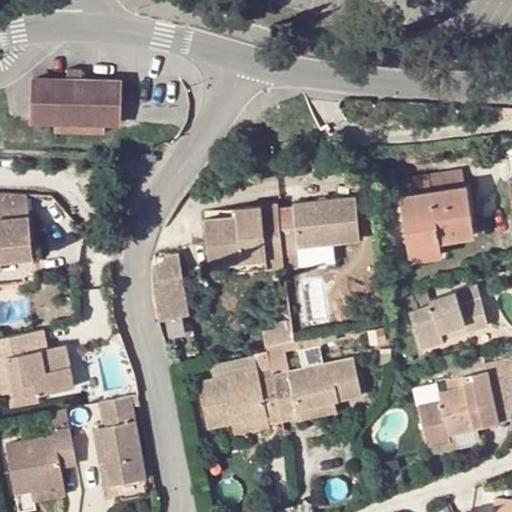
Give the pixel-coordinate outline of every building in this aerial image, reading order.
[(122,80),(82,80),(82,68),(68,68),(67,79),(32,78),(31,118),(56,119),(56,129),(106,130),(106,120),(120,121),(122,80)] [(464,171),(441,174),(444,189),(467,186),(464,171)] [(441,174),(408,180),(411,194),(444,189),(441,174)] [(411,194),(400,196),(408,244),(440,239),(475,233),(467,186),(411,194)] [(0,259),(1,260),(33,256),(28,194),(0,192),(0,259)] [(319,201),(294,204),(296,225),(280,227),(283,256),(284,257),(299,255),(334,251),(333,242),(360,239),(356,198),(327,201),(319,201)] [(278,204),(236,208),(237,216),(204,218),(209,263),(223,262),(283,256),(280,227),(278,204)] [(440,239),(408,244),(410,259),(442,254),(440,239)] [(334,251),(299,255),(300,266),(334,262),(334,251)] [(188,312),(178,254),(163,256),(163,266),(156,266),(153,294),(157,318),(188,312)] [(299,255),(284,257),(285,267),(284,268),(300,266),(299,255)] [(283,256),(223,262),(224,272),(284,266),(283,256)] [(481,296),(478,284),(430,299),(431,303),(411,309),(423,347),(445,340),(444,338),(442,330),(466,324),(468,331),(489,324),(481,296)] [(466,324),(442,330),(444,338),(468,331),(466,324)] [(292,325),(264,330),(267,346),(283,343),(294,340),(292,325)] [(49,346),(45,328),(0,336),(0,392),(13,390),(12,384),(35,379),(38,394),(75,386),(69,351),(53,354),(52,346),(49,346)] [(322,335),(297,340),(299,350),(319,345),(319,344),(323,342),(322,335)] [(69,351),(67,343),(52,346),(53,354),(69,351)] [(355,356),(290,370),(283,343),(267,346),(268,350),(277,394),(282,420),(299,416),(297,407),(333,399),(363,393),(355,356)] [(511,348),(494,353),(496,364),(511,360),(511,348)] [(277,394),(268,350),(254,353),(255,357),(258,369),(198,381),(208,426),(232,421),(267,414),(268,423),(282,420),(277,394)] [(490,384),(487,369),(447,378),(450,390),(439,393),(441,400),(418,405),(427,444),(451,439),(450,433),(498,421),(495,409),(490,384)] [(38,394),(35,379),(12,384),(15,398),(38,394)] [(511,405),(511,398),(508,380),(490,384),(495,409),(511,405)] [(140,404),(138,393),(130,395),(133,405),(140,404)] [(146,477),(135,419),(133,405),(130,395),(100,400),(105,425),(94,427),(100,462),(107,461),(111,484),(146,477)] [(333,399),(297,407),(299,416),(300,419),(337,411),(333,399)] [(267,414),(232,421),(234,430),(268,423),(267,414)] [(385,426),(375,419),(366,435),(376,441),(385,426)] [(77,463),(71,426),(53,429),(55,434),(6,444),(15,493),(32,489),(64,483),(61,466),(77,463)] [(107,461),(100,462),(105,485),(111,484),(107,461)] [(64,483),(32,489),(34,500),(66,494),(64,483)] [(511,511),(511,497),(495,497),(494,511),(511,511)]
